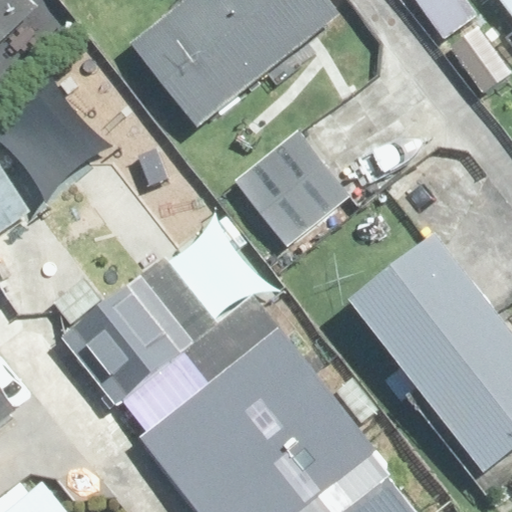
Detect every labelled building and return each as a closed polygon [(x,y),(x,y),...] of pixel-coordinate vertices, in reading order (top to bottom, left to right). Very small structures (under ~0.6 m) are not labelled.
[(0,0),(0,65),(33,31),(0,0)] [(325,0),(184,0),(135,44),(211,129),(339,16),(325,0)] [(462,0),(404,0),(432,45),(474,19),(462,0)] [(511,0),(493,0),(511,24),(511,0)] [(511,75),(511,69),(481,30),(450,54),(484,98),(511,75)] [(304,127),(235,183),(290,249),(358,194),(304,127)] [(0,168),(0,229),(30,206),(0,168)] [(511,465),(511,337),(441,251),(357,318),(492,483),(511,465)] [(137,275),(61,332),(121,412),(198,355),(137,275)] [(429,511),(279,327),(144,436),(206,511),(429,511)] [(0,380),(0,416),(18,401),(0,380)] [(68,511),(41,481),(2,511),(68,511)]
